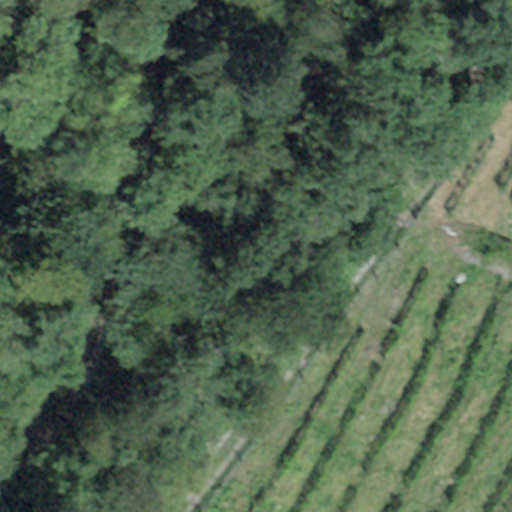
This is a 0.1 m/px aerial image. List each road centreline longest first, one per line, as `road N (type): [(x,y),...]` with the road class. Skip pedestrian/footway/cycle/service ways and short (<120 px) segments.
road 1 (track): [(172,511),(413,199),(511,53)]
road 2 (track): [(176,0),(112,181),(91,357),(0,492)]
road 3 (track): [(0,118),(82,0)]
